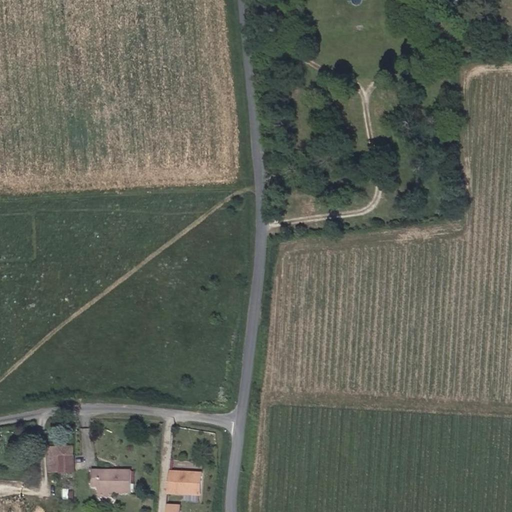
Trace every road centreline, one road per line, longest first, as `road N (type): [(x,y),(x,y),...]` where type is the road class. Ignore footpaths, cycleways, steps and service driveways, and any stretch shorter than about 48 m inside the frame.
road 1 (tertiary): [(241,421),(265,235),(245,0)]
road 2 (track): [(290,0),(304,53),(368,86),(380,192),(377,205),(355,215),(264,224)]
road 3 (unclassified): [(168,412),(94,407),(0,420)]
road 4 (track): [(368,86),(435,40),(439,0)]
